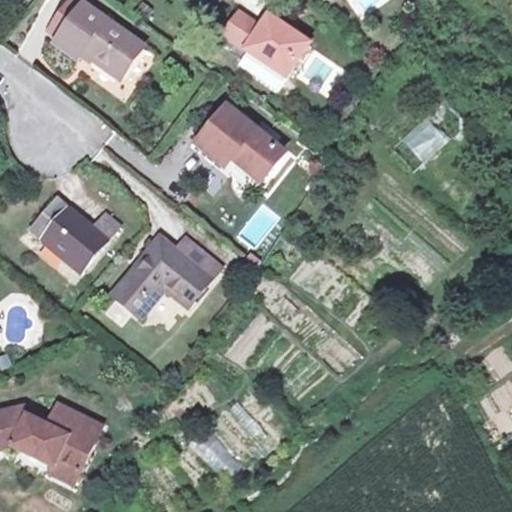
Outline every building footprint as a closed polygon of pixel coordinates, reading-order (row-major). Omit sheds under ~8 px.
[(436,2),(434,0),(419,0),(426,9),(436,2)] [(57,44),(80,12),(69,4),(46,36),(57,44)] [(80,12),(57,44),(51,53),(75,70),(82,61),(119,88),(142,56),(80,12)] [(256,38),(235,23),(219,44),(239,60),(256,38)] [(256,38),(239,60),(241,61),(276,88),(278,89),(302,57),(264,28),(256,38)] [(267,101),(276,88),(241,61),(231,74),(267,101)] [(415,132),(458,163),(477,138),(434,107),(415,132)] [(257,191),(279,159),(222,119),(194,158),(224,179),(229,172),(257,191)] [(50,209),(25,240),(80,284),(105,253),(104,252),(89,241),(50,209)] [(100,228),(89,241),(104,252),(114,239),(100,228)] [(177,247),(167,259),(208,292),(218,279),(177,247)] [(208,292),(167,259),(157,251),(111,310),(141,334),(165,303),(188,321),(210,293),(208,292)] [(48,471),(71,483),(95,436),(49,413),(39,431),(17,419),(0,422),(0,458),(3,458),(44,479),(48,471)] [(229,485),(247,468),(205,426),(188,443),(229,485)] [(48,471),(44,479),(39,488),(62,500),(71,483),(48,471)]
